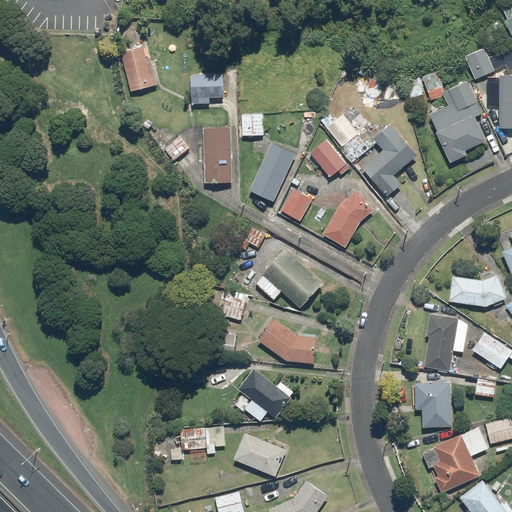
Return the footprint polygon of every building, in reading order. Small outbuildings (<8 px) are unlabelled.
[(511,6),(501,12),(505,20),(502,22),(511,42),(511,6)] [(124,51),(134,89),(160,83),(153,56),(149,57),(146,45),(124,51)] [(482,49),(463,59),(474,80),(493,70),(482,49)] [(429,101),(442,96),(447,106),(428,115),(437,132),(435,133),(449,163),(465,155),(463,151),(485,141),(474,117),(481,114),(475,102),(477,102),(466,80),(443,91),(434,72),(420,78),(429,101)] [(227,73),(195,73),(196,102),(213,101),(213,95),(227,95),(227,73)] [(511,76),(497,76),(498,129),(511,128),(511,76)] [(418,78),(404,83),(409,99),(423,94),(418,78)] [(266,113),(245,113),(246,134),(266,134),(266,113)] [(343,114),(327,127),(342,145),(358,133),(343,114)] [(234,125),(207,126),(208,181),(235,181),(234,125)] [(382,150),(361,169),(386,196),(399,184),(392,176),(415,155),(388,125),(372,139),(382,150)] [(195,145),(185,133),(167,149),(177,161),(195,145)] [(341,148),(351,161),(367,149),(357,135),(341,148)] [(326,140),(310,152),(330,177),(337,171),(341,175),(349,168),(326,140)] [(272,202),(294,154),(270,143),(248,191),(272,202)] [(300,220),(312,198),(294,189),(282,210),(300,220)] [(355,191),(338,205),(321,235),(344,248),(358,222),(372,211),(355,191)] [(270,229),(253,220),(241,243),(248,247),(252,241),(261,245),(270,229)] [(511,247),(501,252),(511,277),(511,231),(508,233),(511,242),(511,247)] [(325,280),(288,246),(265,270),(267,272),(258,281),(276,297),(285,288),(303,305),(325,280)] [(448,302),(485,307),(506,298),(496,275),(482,281),(452,277),(448,302)] [(219,291),(203,289),(202,301),(218,302),(219,291)] [(229,293),(224,312),(243,317),(248,298),(229,293)] [(457,320),(427,315),(424,337),(427,337),(421,367),(447,371),(451,351),(461,353),(466,325),(457,320)] [(321,335),(301,333),(278,316),(262,338),(291,358),(318,361),(321,335)] [(221,341),(238,342),(239,332),(222,331),(221,341)] [(511,351),(511,350),(485,332),(466,360),(494,379),(511,351)] [(189,360),(188,378),(206,380),(208,362),(189,360)] [(280,383),(257,366),(241,386),(255,397),(248,406),(263,418),(270,409),(278,415),(294,394),(293,393),(296,389),(283,379),(280,383)] [(511,374),(501,374),(500,382),(511,382),(511,374)] [(477,379),(475,394),(493,397),(496,382),(477,379)] [(450,427),(448,383),(412,384),(413,411),(419,410),(420,429),(450,427)] [(485,424),(489,444),(511,438),(511,431),(509,418),(485,424)] [(208,425),(183,427),(184,447),(209,445),(208,425)] [(433,478),(440,493),(478,476),(469,456),(485,449),(476,427),(431,448),(432,449),(421,454),(426,467),(430,465),(436,477),(433,478)] [(290,446),(248,430),(238,456),(279,473),(290,446)] [(184,458),(184,445),(174,446),(174,458),(184,458)] [(309,478),(298,495),(273,506),(275,511),(318,511),(331,493),(309,478)] [(501,506),(480,480),(458,497),(469,511),(511,511),(505,503),(501,506)] [(218,495),(221,511),(236,511),(247,510),(243,489),(218,495)]
